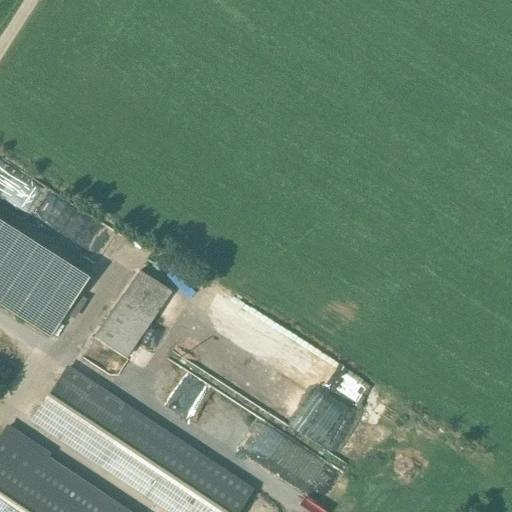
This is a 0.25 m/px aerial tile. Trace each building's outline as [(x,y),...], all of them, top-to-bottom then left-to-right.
[(0,195),(15,174),(0,163),(0,195)] [(46,218),(86,245),(99,225),(59,199),(46,218)] [(88,278),(0,222),(0,305),(50,337),(88,278)] [(171,291),(141,269),(124,294),(155,315),(171,291)] [(171,291),(155,315),(174,327),(190,303),(171,291)] [(155,315),(124,294),(93,338),(125,358),(155,315)] [(208,319),(185,352),(298,430),(302,425),(298,422),(305,412),(299,408),(305,398),(300,395),(306,386),(208,319)] [(132,411),(68,368),(33,420),(97,463),(132,411)] [(330,451),(350,458),(365,415),(354,411),(352,416),(343,413),(330,451)] [(126,511),(46,458),(48,455),(7,427),(0,438),(0,511),(126,511)]
